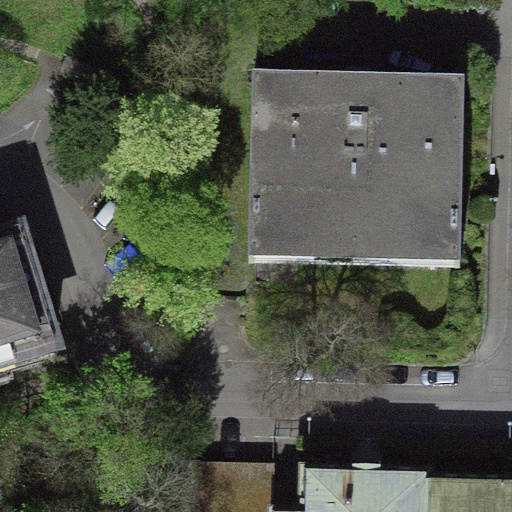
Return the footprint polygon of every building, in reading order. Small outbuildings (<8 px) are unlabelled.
[(370,85),(254,82),(250,252),(458,257),(462,87),(370,85)] [(0,371),(54,355),(19,237),(0,243),(0,371)] [(272,511),(274,472),(239,471),(228,471),(184,470),(183,511),(272,511)] [(426,511),(427,476),(384,475),(384,473),(382,473),(366,473),(351,472),(349,472),(349,474),(303,473),(301,511),(426,511)] [(430,476),(427,476),(426,511),(511,511),(511,483),(472,483),(430,482),(430,476)]
